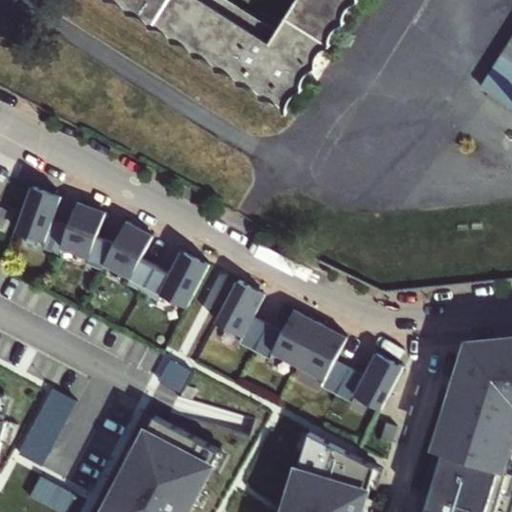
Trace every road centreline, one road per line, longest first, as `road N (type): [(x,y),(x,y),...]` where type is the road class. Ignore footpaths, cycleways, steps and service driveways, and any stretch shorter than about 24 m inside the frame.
road 1 (residential): [(18,127),(371,312),(461,314)]
road 2 (residential): [(461,314),(400,511)]
